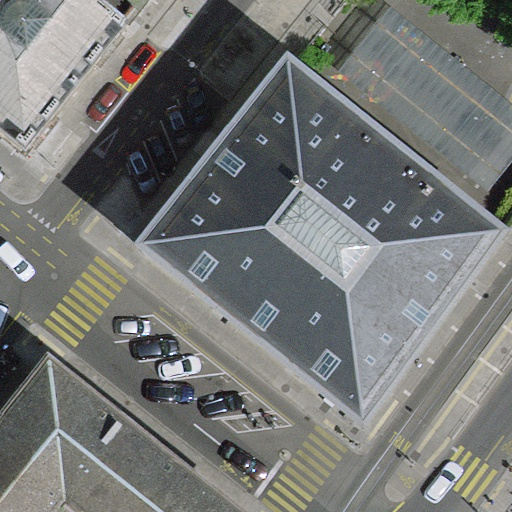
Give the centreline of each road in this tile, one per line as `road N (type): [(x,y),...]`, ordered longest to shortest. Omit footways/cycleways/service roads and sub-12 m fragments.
road 1 (residential): [(24,274),(72,324),(304,511)]
road 2 (residential): [(234,0),(24,274)]
road 3 (secondary): [(427,511),(511,402)]
